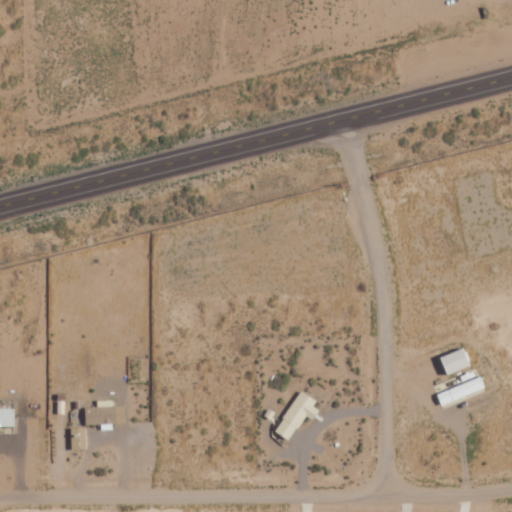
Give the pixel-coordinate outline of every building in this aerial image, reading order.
[(472,367),(468,349),(443,355),(447,374),(472,367)] [(487,387),(482,376),(438,394),(443,406),(487,387)] [(318,400),(303,390),(276,432),(290,441),(307,415),(314,420),(321,410),(315,406),(318,400)] [(127,423),(127,406),(86,407),(86,424),(127,423)] [(0,427),(16,428),(16,408),(0,407),(0,427)]
